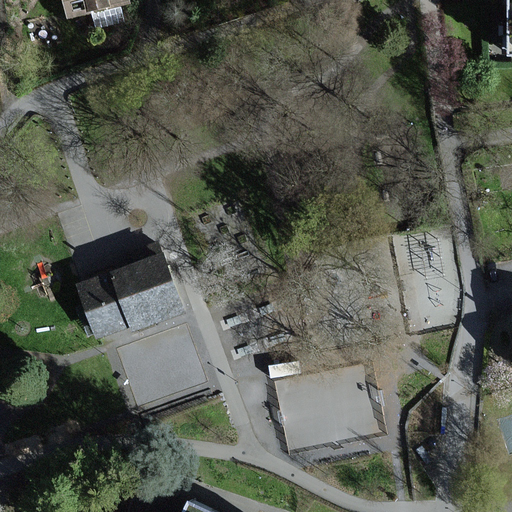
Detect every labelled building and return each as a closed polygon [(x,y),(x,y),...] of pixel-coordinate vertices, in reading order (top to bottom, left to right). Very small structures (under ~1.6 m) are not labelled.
[(135,0),(67,0),(71,18),(136,3),(135,0)] [(415,283),(409,283),(411,312),(446,309),(446,306),(456,305),(455,294),(439,295),(438,283),(454,282),(452,262),(437,264),(437,263),(418,264),(416,240),(410,241),(410,246),(401,247),(402,264),(414,263),(415,283)] [(163,254),(80,283),(100,341),(184,311),(163,254)] [(279,376),(291,446),(384,431),(372,360),(279,376)] [(232,511),(199,497),(193,511),(232,511)]
